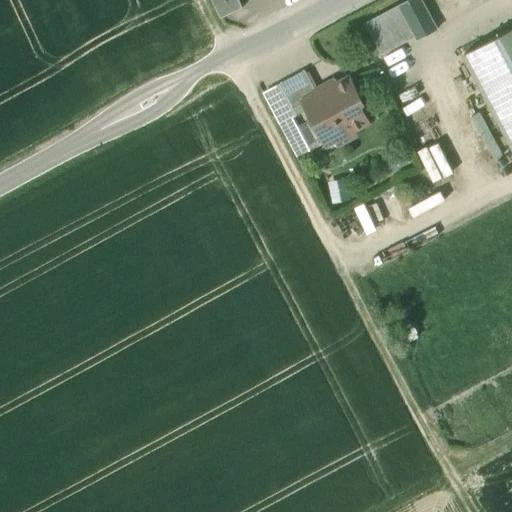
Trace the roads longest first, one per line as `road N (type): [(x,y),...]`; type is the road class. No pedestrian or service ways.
road 1 (track): [(203,0),(469,511)]
road 2 (tertiary): [(344,0),(0,185)]
road 3 (track): [(511,443),(382,511)]
